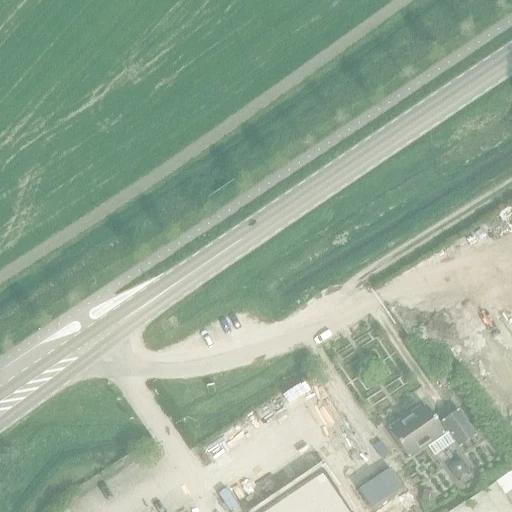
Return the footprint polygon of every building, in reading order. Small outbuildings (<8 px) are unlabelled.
[(441,387),(454,378),(446,367),(434,376),(441,387)] [(443,425),(440,428),(423,404),(386,429),(407,459),(426,445),(433,455),(454,441),(458,447),(475,436),(456,410),(440,421),(443,425)] [(264,511),(346,511),(321,474),(264,511)] [(374,506),(393,493),(382,477),(363,490),(374,506)] [(511,511),(511,508),(492,483),(450,511),(511,511)] [(432,507),(435,494),(421,491),(419,504),(432,507)]
